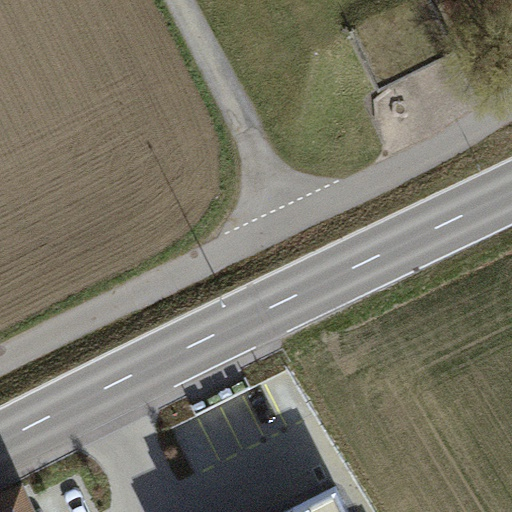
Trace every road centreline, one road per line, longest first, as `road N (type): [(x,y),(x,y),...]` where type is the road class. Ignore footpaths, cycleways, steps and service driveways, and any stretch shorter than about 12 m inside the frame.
road 1 (secondary): [(511,195),(0,446)]
road 2 (track): [(180,0),(290,222)]
